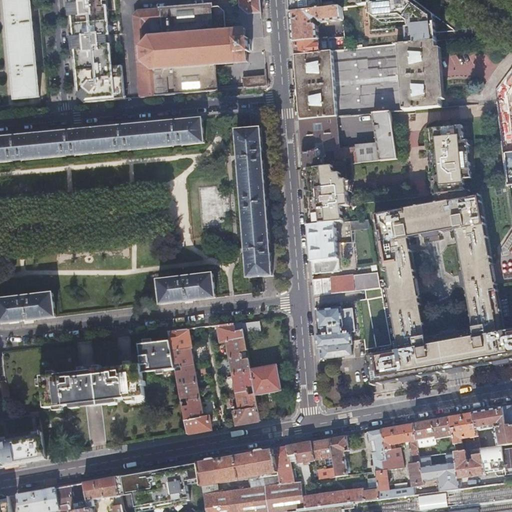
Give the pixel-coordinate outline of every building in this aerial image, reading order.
[(30,0),(6,0),(16,99),(40,97),(30,0)] [(68,0),(77,95),(78,95),(82,99),(87,103),(116,100),(127,99),(127,96),(125,97),(122,66),(112,67),(110,44),(111,44),(110,36),(109,36),(106,7),(108,7),(107,1),(106,1),(105,0),(68,0)] [(260,0),(238,0),(239,7),(248,14),(261,13),(261,7),(260,0)] [(289,0),(290,2),(291,13),(321,10),(319,0),(289,0)] [(343,33),(343,37),(344,50),(398,45),(398,46),(425,43),(435,42),(433,27),(432,15),(412,0),(409,0),(403,1),(340,8),(342,21),(343,33)] [(141,97),(218,90),(216,65),(248,62),(247,53),(250,53),(249,46),(249,39),(246,39),(245,29),(225,31),(223,10),(217,5),(210,5),(210,3),(207,3),(208,5),(203,6),(203,5),(200,5),(201,6),(171,9),(171,8),(168,8),(168,9),(163,10),(163,8),(159,9),(160,10),(138,12),(134,17),(141,97)] [(342,21),(340,8),(321,10),(291,13),(292,33),(293,42),(318,40),(317,27),(320,23),(342,21)] [(318,40),(293,42),(294,48),(294,55),(319,53),(318,44),(325,43),(324,39),(318,40)] [(425,43),(398,46),(404,108),(400,109),(400,112),(441,108),(438,75),(435,42),(425,43)] [(319,53),(294,55),(297,92),(299,121),(336,117),(337,117),(332,52),(319,53)] [(267,86),(266,76),(243,78),(244,88),(267,86)] [(511,98),(495,99),(500,150),(504,186),(506,186),(511,185),(511,98)] [(459,106),(458,117),(473,117),(474,107),(459,106)] [(397,160),(389,113),(373,114),(377,144),(356,147),(356,148),(358,164),(360,163),(380,161),(380,162),(397,160)] [(336,117),(299,121),(300,130),(302,154),(339,150),(336,117)] [(0,163),(205,144),(202,120),(183,121),(128,127),(67,132),(16,137),(0,138),(0,163)] [(462,180),(470,179),(466,141),(462,141),(461,126),(424,130),(431,197),(434,197),(435,204),(373,216),(383,273),(386,273),(389,290),(387,291),(398,351),(388,353),(367,357),(373,386),(393,383),(454,371),(511,360),(511,309),(511,310),(506,331),(503,331),(478,196),(469,198),(468,193),(469,193),(469,192),(464,192),(462,180)] [(251,129),(236,130),(248,278),(263,277),(272,276),(266,200),(263,159),(261,129),(251,129)] [(356,148),(339,150),(302,154),(303,159),(303,169),(305,169),(324,167),(323,158),(325,158),(326,160),(350,158),(351,164),(358,164),(356,148)] [(324,167),(305,169),(307,186),(311,226),(335,224),(335,223),(343,222),(343,223),(342,207),(349,206),(345,165),(324,167)] [(369,228),(367,220),(343,223),(343,222),(345,244),(351,243),(350,230),(369,228)] [(335,224),(311,226),(308,226),(310,252),(312,274),(339,272),(335,224)] [(191,302),(216,299),(213,274),(158,281),(161,305),(191,302)] [(364,291),(380,289),(377,275),(312,280),(314,296),(364,291)] [(380,289),(364,291),(365,301),(359,301),(364,351),(387,347),(391,346),(380,289)] [(0,300),(0,320),(0,323),(1,325),(30,321),(56,318),(53,294),(0,300)] [(321,334),(317,335),(318,348),(319,360),(352,356),(351,346),(352,346),(351,333),(355,332),(352,309),(341,310),(341,308),(317,311),(319,329),(321,329),(321,334)] [(242,323),(219,326),(220,334),(221,342),(228,341),(229,349),(232,366),(236,384),(239,402),(240,410),(234,412),(235,419),(237,425),(260,421),(256,396),(251,370),(245,338),(243,326),(242,323)] [(259,323),(243,326),(245,338),(261,334),(259,323)] [(189,330),(169,332),(171,342),(176,370),(187,435),(211,430),(210,423),(208,416),(203,417),(202,408),(199,391),(195,374),(192,357),(191,348),(192,348),(190,338),(189,330)] [(139,345),(140,354),(132,355),(133,367),(91,372),(41,378),(45,410),(55,409),(83,405),(107,403),(130,400),(145,398),(144,388),(146,388),(145,382),(143,383),(142,374),(176,370),(171,342),(139,345)] [(251,370),(256,396),(283,391),(278,365),(251,370)] [(8,379),(0,380),(0,403),(3,407),(16,391),(13,389),(10,386),(9,383),(8,379)] [(500,409),(474,414),(477,432),(495,429),(498,446),(502,446),(506,445),(511,444),(511,425),(507,426),(504,408),(500,409)] [(480,449),(479,441),(477,432),(474,414),(462,416),(450,418),(452,436),(455,452),(454,452),(458,478),(459,478),(476,476),(485,475),(485,474),(485,472),(480,449)] [(432,421),(414,424),(417,441),(435,438),(435,440),(452,436),(450,418),(432,421)] [(409,464),(412,487),(424,485),(423,481),(419,457),(417,441),(414,424),(398,427),(382,430),(387,461),(383,461),(384,471),(387,471),(404,468),(400,448),(393,449),(392,445),(410,442),(414,463),(409,464)] [(8,438),(0,439),(0,443),(4,468),(25,464),(46,460),(45,454),(41,427),(38,427),(39,433),(33,434),(34,436),(8,441),(8,438)] [(369,442),(371,441),(373,453),(372,453),(373,461),(371,461),(372,465),(370,466),(372,473),(375,472),(376,472),(384,471),(383,461),(387,461),(382,430),(367,433),(369,442)] [(347,437),(330,440),(337,478),(348,476),(344,453),(349,452),(347,437)] [(337,478),(330,440),(321,441),(311,443),(315,461),(317,471),(318,471),(319,480),(337,478)] [(290,464),(297,463),(297,465),(315,461),(311,443),(305,444),(273,450),(280,485),(298,483),(295,468),(291,469),(290,464)] [(438,479),(438,480),(440,492),(442,492),(460,489),(460,485),(459,478),(458,478),(454,452),(446,453),(445,446),(439,447),(440,454),(419,457),(423,481),(438,479)] [(486,448),(480,449),(485,472),(485,474),(494,473),(505,471),(505,469),(502,446),(498,446),(486,448)] [(250,478),(251,486),(243,487),(243,486),(232,487),(232,489),(228,490),(228,492),(213,494),(213,490),(203,491),(206,511),(284,511),(288,511),(305,509),(303,497),(301,482),(298,483),(280,485),(273,450),(256,453),(215,460),(199,463),(202,487),(207,486),(207,487),(210,487),(209,486),(220,484),(220,482),(225,481),(225,483),(250,478)] [(45,454),(46,460),(55,459),(54,452),(45,454)] [(202,487),(199,463),(178,467),(157,470),(131,475),(116,478),(121,501),(121,506),(122,511),(206,511),(203,491),(202,487)] [(378,489),(378,492),(389,490),(387,471),(384,471),(376,472),(378,489)] [(121,501),(116,478),(100,481),(84,484),(88,508),(95,507),(94,501),(97,500),(97,503),(100,503),(100,500),(115,498),(116,502),(121,501)] [(44,491),(17,496),(19,511),(54,511),(68,510),(66,499),(72,498),(74,511),(75,511),(88,510),(88,508),(84,484),(71,486),(44,491)] [(378,492),(379,500),(414,495),(412,487),(407,488),(395,489),(389,490),(378,492)] [(303,497),(305,509),(356,503),(379,500),(378,492),(378,489),(364,491),(364,489),(360,489),(360,492),(307,499),(307,496),(303,497)] [(420,503),(421,509),(447,506),(446,499),(445,494),(419,497),(420,503)] [(12,511),(10,497),(0,498),(0,511),(12,511)] [(346,511),(346,510),(357,509),(356,503),(305,509),(288,511),(287,511),(346,511)]
